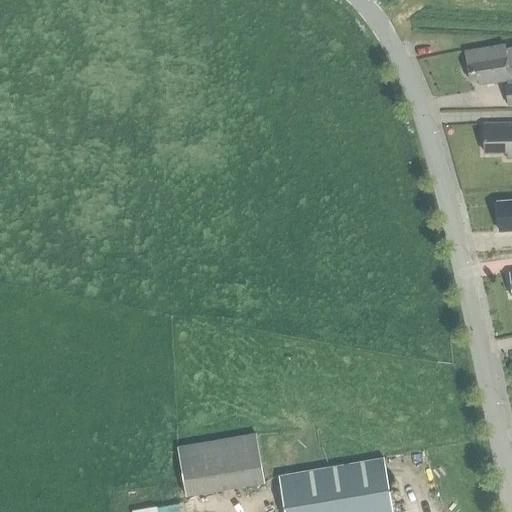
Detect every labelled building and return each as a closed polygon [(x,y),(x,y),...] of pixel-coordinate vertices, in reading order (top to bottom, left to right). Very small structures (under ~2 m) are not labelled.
[(511,48),(506,49),(506,45),(466,52),(471,82),(479,81),(479,86),(507,81),(508,86),(504,87),(508,108),(511,107),(511,48)] [(507,153),(507,159),(511,159),(511,124),(488,125),(489,130),(485,130),(485,154),(507,153)] [(511,201),(498,202),(500,232),(511,231),(511,201)] [(265,482),(257,435),(178,449),(186,496),(265,482)] [(393,511),(384,459),(279,477),(285,511),(393,511)] [(187,511),(186,502),(138,508),(138,511),(187,511)]
